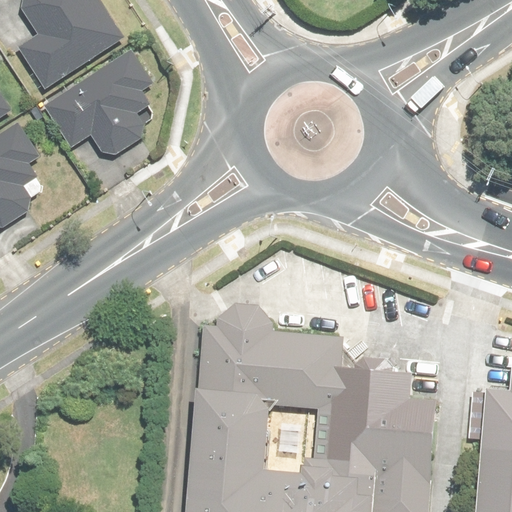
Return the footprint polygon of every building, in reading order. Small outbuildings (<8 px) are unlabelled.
[(124,42),(97,0),(26,0),(21,4),(43,39),(23,52),(47,90),(124,42)] [(95,140),(111,165),(156,136),(140,111),(155,102),(149,93),(156,88),(135,56),(49,111),(76,153),(95,140)] [(0,124),(14,116),(0,93),(0,124)] [(34,163),(45,157),(29,130),(0,147),(0,237),(36,217),(30,206),(52,193),(34,163)] [(213,326),(198,511),(511,511),(511,390),(495,389),(483,511),(437,511),(449,400),(421,397),(422,373),(351,367),(353,338),(281,332),(282,323),(268,306),(245,304),(238,310),(228,319),(225,326),(213,326)]
